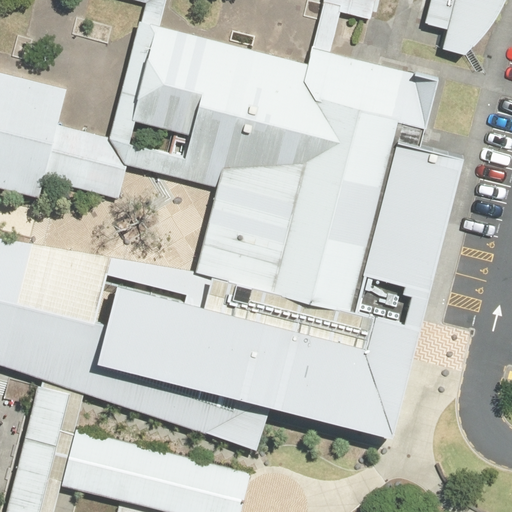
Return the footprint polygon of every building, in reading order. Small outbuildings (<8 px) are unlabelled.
[(440,0),(429,49),(466,54),(491,17),(495,0),(440,0)] [(115,289),(93,366),(228,404),(363,441),(460,94),(173,15),(140,134),(233,160),(208,249),(275,267),(258,329),(115,289)] [(0,186),(43,200),(51,176),(113,195),(130,140),(66,121),(79,78),(0,53),(0,186)] [(106,278),(0,249),(0,369),(75,390),(106,278)] [(270,511),(278,479),(90,432),(75,494),(146,511),(270,511)] [(62,511),(75,463),(17,449),(1,511),(62,511)]
